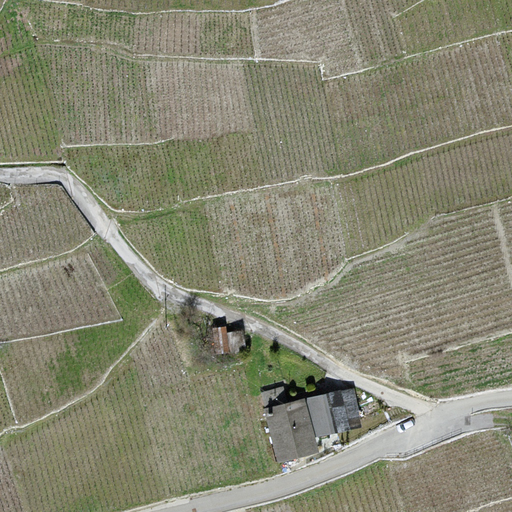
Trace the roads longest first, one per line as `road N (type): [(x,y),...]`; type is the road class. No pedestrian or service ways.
road 1 (unclassified): [(433,424),(175,298),(124,256),(55,178),(0,179)]
road 2 (unclassified): [(211,511),(333,472),(433,424)]
